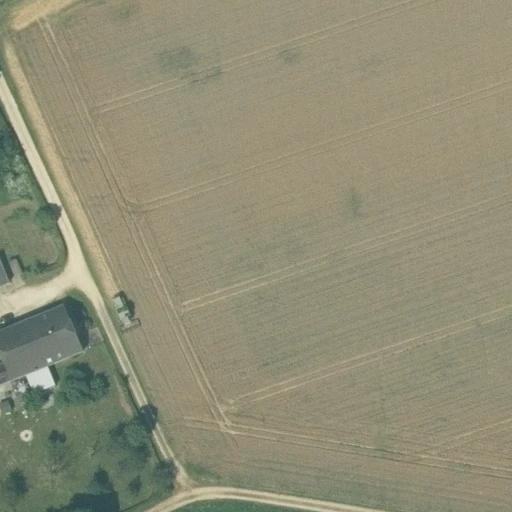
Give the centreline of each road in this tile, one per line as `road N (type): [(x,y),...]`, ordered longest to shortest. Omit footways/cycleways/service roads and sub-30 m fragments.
road 1 (track): [(0,66),(187,492)]
road 2 (track): [(187,492),(311,511)]
